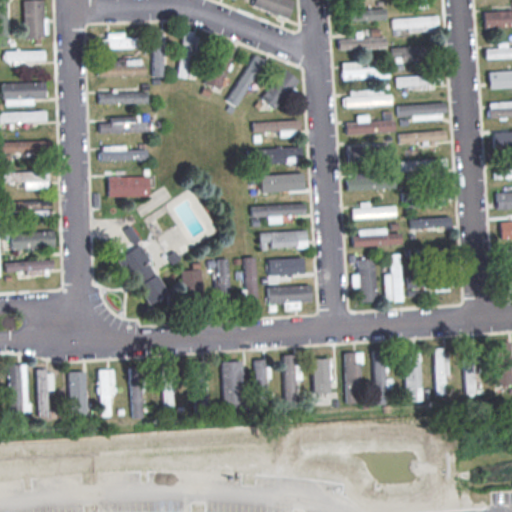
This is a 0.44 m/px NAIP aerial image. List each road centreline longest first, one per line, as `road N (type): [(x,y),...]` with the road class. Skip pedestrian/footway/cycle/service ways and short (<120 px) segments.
road 1 (residential): [(511,314),(134,341),(56,325)]
road 2 (residential): [(82,331),(67,0)]
road 3 (residential): [(333,328),(311,0)]
road 4 (residential): [(479,317),(459,0)]
road 5 (residential): [(315,51),(172,6),(68,11)]
